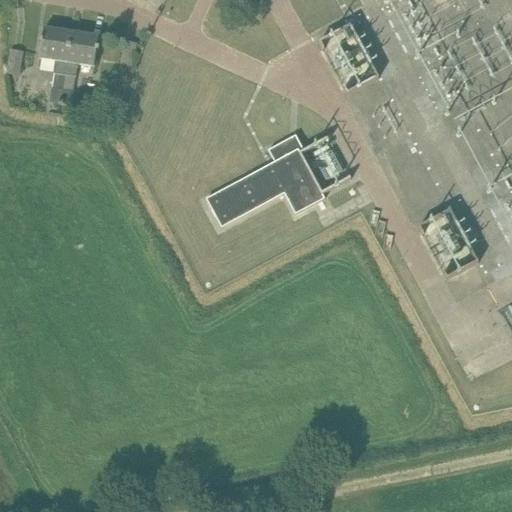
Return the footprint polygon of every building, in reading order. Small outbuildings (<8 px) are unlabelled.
[(321,37),(340,93),(373,82),(354,26),(321,37)] [(61,106),(71,34),(44,30),(40,59),(56,62),(50,105),(61,106)] [(94,67),(99,38),(71,34),(61,106),(71,108),(78,65),(94,67)] [(121,67),(133,68),(136,44),(124,42),(121,67)] [(8,73),(20,74),(23,53),(11,51),(8,73)] [(322,196),(351,180),(329,139),(304,152),(296,137),(269,151),(275,163),(206,200),(222,228),(284,195),(296,216),(325,200),(322,196)] [(418,225),(445,278),(475,263),(449,210),(418,225)]
